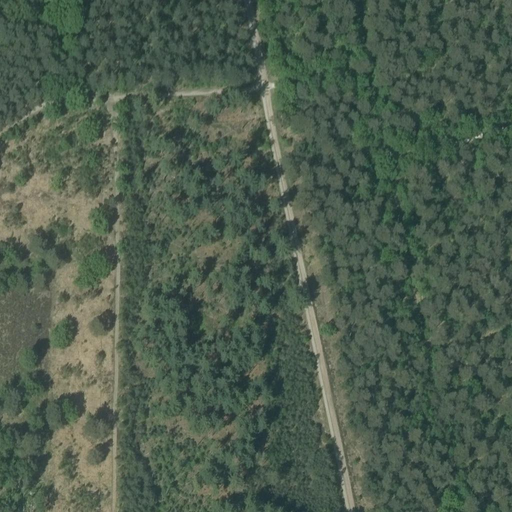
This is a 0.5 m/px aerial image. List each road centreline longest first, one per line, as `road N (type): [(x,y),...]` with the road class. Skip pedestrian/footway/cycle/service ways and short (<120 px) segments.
road 1 (track): [(266,88),(354,511)]
road 2 (track): [(511,129),(387,157),(367,77)]
road 3 (track): [(114,97),(259,89)]
road 4 (track): [(0,133),(67,98),(114,97)]
